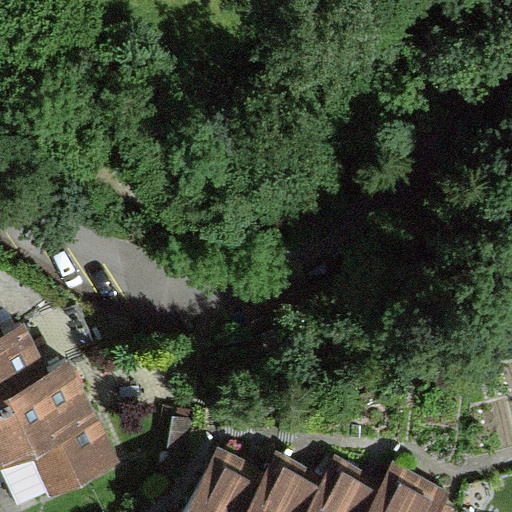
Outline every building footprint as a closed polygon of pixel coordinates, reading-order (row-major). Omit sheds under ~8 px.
[(0,302),(0,333),(11,329),(0,302)] [(11,329),(0,333),(0,398),(68,371),(42,317),(11,329)] [(93,360),(68,371),(0,398),(0,459),(47,440),(62,475),(130,447),(93,360)] [(260,511),(285,472),(242,445),(198,511),(260,511)] [(316,511),(337,475),(297,451),(285,472),(260,511),(316,511)] [(382,511),(398,485),(347,457),(337,475),(316,511),(382,511)] [(445,511),(457,492),(409,465),(398,485),(382,511),(445,511)]
